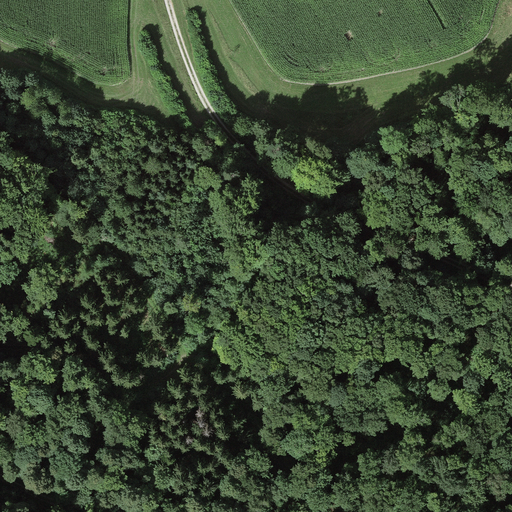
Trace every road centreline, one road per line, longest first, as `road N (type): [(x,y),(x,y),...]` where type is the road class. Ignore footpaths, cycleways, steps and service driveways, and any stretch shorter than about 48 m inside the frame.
road 1 (track): [(511,287),(269,181),(212,118),(165,0)]
road 2 (track): [(183,350),(307,378),(385,352),(511,352)]
road 3 (track): [(183,350),(100,225),(0,140)]
road 4 (track): [(0,344),(54,344),(122,382),(142,383),(178,362),(183,350)]
